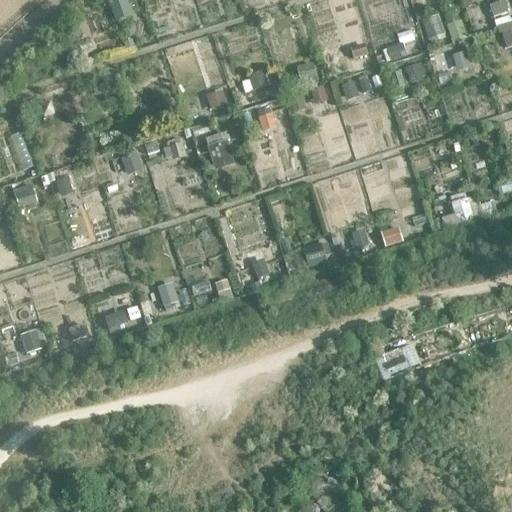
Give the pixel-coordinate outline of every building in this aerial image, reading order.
[(124,1),(115,4),(121,21),(130,18),(124,1)] [(505,2),(489,7),(493,19),(508,14),(505,2)] [(423,20),(430,39),(447,33),(440,14),(423,20)] [(457,14),(444,18),(454,45),(473,37),(469,25),(469,26),(468,25),(461,27),(461,26),(461,25),(457,14)] [(511,24),(497,28),(499,35),(501,34),(506,50),(511,48),(511,23),(511,24)] [(402,44),(386,50),(390,62),(406,57),(402,44)] [(365,45),(350,49),(353,60),(368,56),(365,45)] [(465,53),(452,57),(457,73),(470,69),(465,53)] [(313,66),(297,69),(300,82),(316,79),(313,66)] [(418,66),(405,70),(410,86),(423,81),(418,66)] [(264,72),(248,77),(253,92),(269,87),(264,72)] [(368,81),(359,84),(362,96),(371,93),(368,81)] [(354,83),(341,87),(345,99),(358,95),(354,83)] [(323,89),(310,93),(315,107),(328,102),(323,89)] [(222,92),(206,97),(210,111),(227,106),(222,92)] [(51,100),(36,104),(40,119),(55,115),(51,100)] [(302,100),(290,104),(293,115),(306,112),(302,100)] [(271,115),(258,119),(261,128),(273,124),(271,115)] [(227,142),(207,148),(215,173),(235,166),(227,142)] [(182,145),(169,148),(173,162),(186,158),(182,145)] [(137,154),(121,160),(127,177),(143,172),(137,154)] [(52,167),(44,170),(46,176),(54,173),(52,167)] [(46,177),(39,179),(42,187),(48,186),(46,177)] [(68,179),(55,183),(60,199),(73,194),(68,179)] [(48,187),(38,189),(42,201),(51,199),(48,187)] [(32,190),(13,196),(17,209),(25,207),(26,208),(36,205),(32,190)] [(467,200),(451,205),(454,216),(455,216),(458,225),(459,225),(460,225),(473,221),(467,200)] [(493,203),(477,207),(480,220),(497,216),(493,203)] [(399,229),(380,234),(385,249),(403,243),(399,229)] [(364,231),(351,235),(356,250),(368,247),(364,231)] [(321,245),(303,251),(309,269),(326,264),(321,245)] [(264,260),(252,265),(257,280),(269,276),(264,260)] [(227,281),(214,285),(217,295),(230,291),(227,281)] [(259,283),(250,286),(253,294),(262,291),(259,283)] [(172,285),(157,290),(163,309),(179,304),(172,285)] [(123,312),(103,319),(107,331),(128,324),(123,312)] [(87,327),(74,331),(77,340),(90,336),(87,327)] [(35,331),(19,336),(25,356),(41,351),(35,331)] [(394,354),(381,359),(388,377),(408,369),(416,365),(409,348),(401,352),(402,353),(395,356),(394,354)] [(319,480),(306,490),(323,511),(328,511),(338,505),(331,496),(338,491),(330,480),(323,485),(319,480)]
